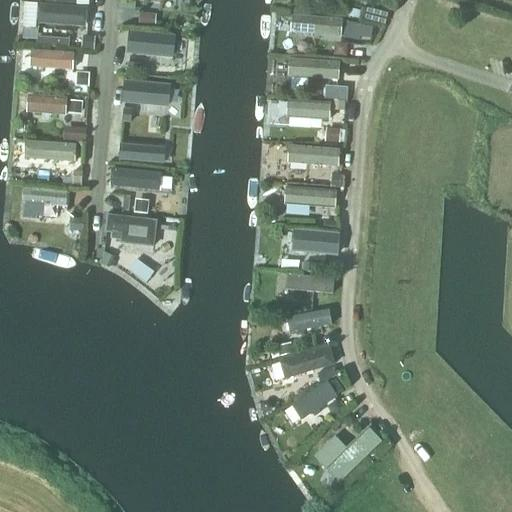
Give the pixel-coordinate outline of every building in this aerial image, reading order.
[(88,27),(89,7),(40,3),(39,23),(88,27)] [(359,20),(361,12),(349,9),(347,17),(359,20)] [(343,37),(345,19),(295,14),(293,32),(343,37)] [(362,26),(360,38),(371,40),(373,28),(362,26)] [(86,37),(85,51),(94,52),(95,38),(86,37)] [(52,39),(51,47),(59,48),(60,39),(52,39)] [(326,55),(338,55),(338,42),(326,42),(326,55)] [(74,70),(76,53),(33,50),(32,67),(74,70)] [(341,80),(342,62),(292,59),(290,77),(341,80)] [(141,74),(142,65),(128,64),(127,73),(141,74)] [(80,74),(80,87),(89,87),(89,74),(80,74)] [(123,103),(168,108),(171,87),(125,82),(123,103)] [(345,101),(346,87),(337,86),(336,100),(345,101)] [(70,102),(70,98),(31,94),(30,112),(69,116),(69,115),(70,102)] [(333,122),(334,104),(291,101),(290,119),(333,122)] [(70,102),(69,115),(81,115),(82,103),(70,102)] [(131,124),(132,110),(124,109),(123,123),(131,124)] [(71,128),(70,141),(85,143),(86,129),(71,128)] [(331,129),(330,143),(339,144),(341,130),(331,129)] [(77,161),(79,145),(29,141),(28,158),(77,161)] [(165,149),(121,145),(119,161),(164,164),(165,149)] [(340,150),(289,146),(288,164),(338,168),(340,150)] [(81,189),(82,172),(74,171),(73,189),(81,189)] [(340,189),(341,176),(332,175),(331,189),(340,189)] [(286,187),(284,205),(335,209),(336,191),(286,187)] [(68,192),(25,188),(23,203),(66,207),(68,192)] [(156,247),(160,220),(110,214),(108,233),(125,235),(124,243),(156,247)] [(83,232),(84,220),(70,219),(69,231),(83,232)] [(337,230),(337,222),(324,221),(323,229),(337,230)] [(340,235),(294,231),(292,252),(338,256),(340,235)] [(110,269),(114,258),(104,254),(99,264),(110,269)] [(316,274),(317,265),(303,263),(302,272),(316,274)] [(286,276),(285,291),(332,295),(333,279),(286,276)] [(289,315),(300,313),(299,305),(288,307),(289,315)] [(293,333),(335,326),(333,310),(290,318),(293,333)] [(281,357),(294,354),(291,344),(278,347),(281,357)] [(284,380),(334,366),(329,348),(279,362),(284,380)] [(321,385),(337,377),(334,369),(317,374),(321,385)] [(342,392),(335,381),(329,384),(328,383),(292,406),(302,422),(338,399),(336,396),(342,392)] [(333,417),(343,411),(337,401),(327,408),(333,417)] [(343,477),(382,439),(372,429),(350,450),(338,438),(318,457),(321,461),(325,458),(343,477)]
